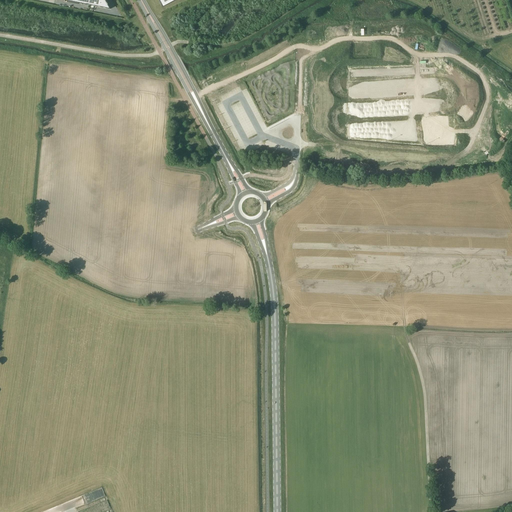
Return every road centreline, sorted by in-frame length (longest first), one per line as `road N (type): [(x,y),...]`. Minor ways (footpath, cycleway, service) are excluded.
road 1 (tertiary): [(276,511),(273,299),(264,244)]
road 2 (unknown): [(427,511),(421,396),(399,326)]
road 3 (tertiary): [(138,0),(211,131)]
road 4 (tertiary): [(211,131),(143,0)]
road 5 (track): [(304,0),(243,38),(187,42)]
